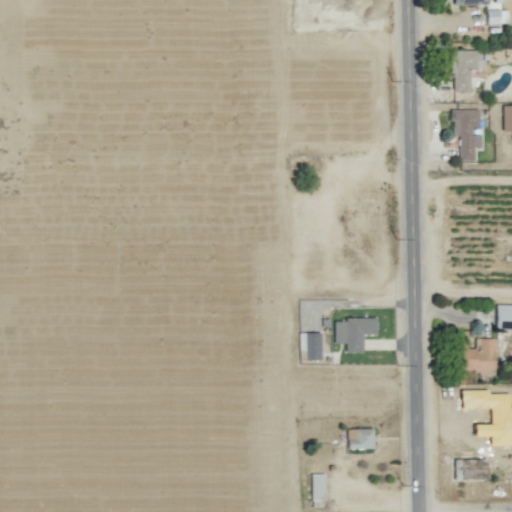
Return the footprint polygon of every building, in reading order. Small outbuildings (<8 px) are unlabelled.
[(506,10),(485,10),(485,24),(506,24),(506,10)] [(450,90),(468,90),(468,70),(482,70),(482,51),(449,51),(450,90)] [(511,131),(511,105),(500,105),(501,132),(511,131)] [(458,161),(473,161),(472,148),(480,148),(480,135),(470,135),(470,129),(477,129),(477,110),(450,110),(451,136),(457,136),(458,161)] [(511,305),(494,305),(494,329),(511,329),(511,305)] [(333,344),(343,344),(344,352),(361,352),(361,335),(375,334),(374,317),(342,318),(342,321),(333,322),(333,344)] [(492,338),(473,338),(473,348),(465,348),(465,331),(456,331),(456,372),(492,372),(492,338)] [(319,333),(298,333),(298,350),(303,350),(303,360),(319,360),(319,333)] [(511,445),(511,407),(507,407),(507,394),(487,394),(487,390),(459,390),(459,409),(488,409),(489,425),(472,425),(472,437),(488,437),(488,446),(511,445)] [(371,429),(345,429),(345,449),(371,449),(371,429)] [(485,480),(485,460),(459,460),(459,479),(485,480)] [(309,501),(323,500),(322,474),(309,475),(309,501)]
